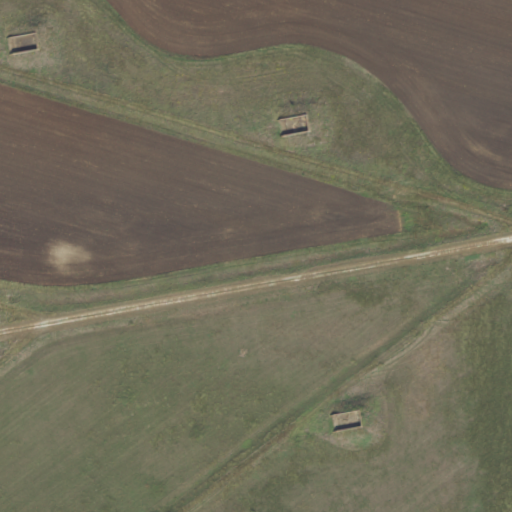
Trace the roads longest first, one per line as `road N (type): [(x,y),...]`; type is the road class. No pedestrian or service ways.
road 1 (track): [(511,222),(0,75)]
road 2 (track): [(0,302),(71,322),(511,239)]
road 3 (track): [(173,511),(511,259)]
